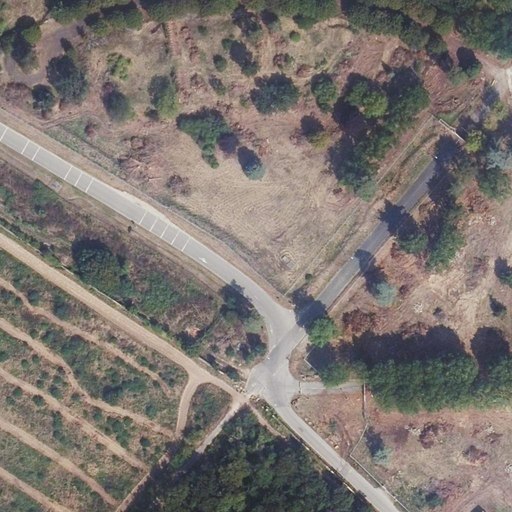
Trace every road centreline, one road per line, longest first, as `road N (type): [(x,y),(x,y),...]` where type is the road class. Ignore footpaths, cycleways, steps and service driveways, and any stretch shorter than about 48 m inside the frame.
road 1 (unclassified): [(256,383),(507,77)]
road 2 (unknown): [(242,401),(0,238)]
road 3 (unknown): [(242,427),(242,401),(363,511)]
road 4 (residential): [(337,0),(451,43),(507,77)]
road 5 (unclassified): [(388,511),(256,383)]
road 6 (unclassified): [(150,511),(256,383)]
